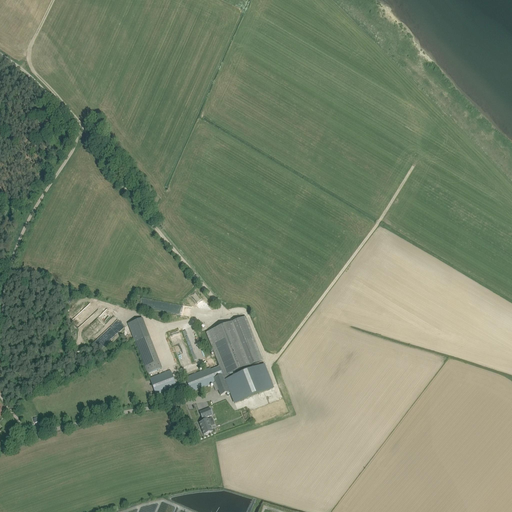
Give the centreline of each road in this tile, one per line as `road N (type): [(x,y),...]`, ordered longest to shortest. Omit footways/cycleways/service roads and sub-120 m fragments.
road 1 (track): [(414,164),(271,360),(248,318),(223,312),(84,141),(82,125),(39,76),(33,57)]
road 2 (track): [(0,54),(82,139),(17,245),(0,373)]
